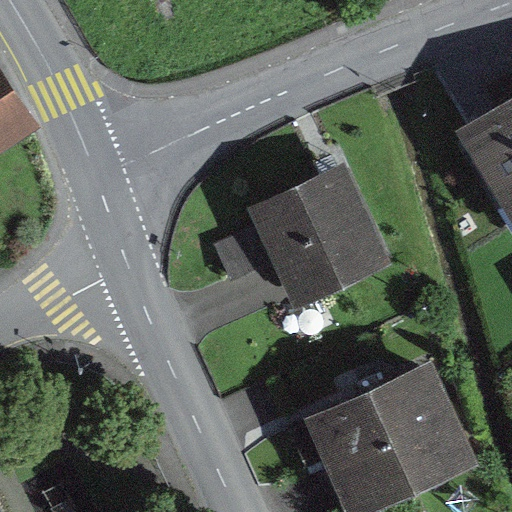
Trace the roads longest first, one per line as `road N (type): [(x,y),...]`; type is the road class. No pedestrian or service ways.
road 1 (residential): [(96,176),(511,4)]
road 2 (residential): [(237,511),(128,264)]
road 3 (residential): [(96,176),(10,0)]
road 4 (residential): [(128,264),(0,341)]
